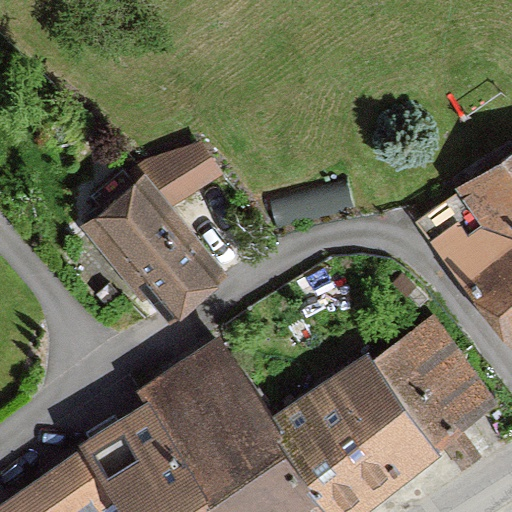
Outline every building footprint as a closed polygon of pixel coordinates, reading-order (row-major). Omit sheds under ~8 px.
[(511,124),(449,171),(453,178),(415,205),(511,337),(511,124)] [(195,128),(132,156),(168,197),(218,165),(195,128)] [(168,197),(132,156),(73,207),(157,303),(216,253),(168,197)] [(493,394),(430,304),(364,338),(428,432),(435,428),(453,417),(493,394)] [(258,399),(264,395),(210,315),(128,370),(132,377),(69,420),(73,427),(130,511),(331,511),(333,511),(330,507),(258,399)] [(428,432),(364,338),(360,331),(264,395),(258,399),(330,507),(432,438),(428,432)] [(453,417),(435,428),(457,460),(474,448),(453,417)] [(130,511),(73,427),(0,476),(0,511),(130,511)]
